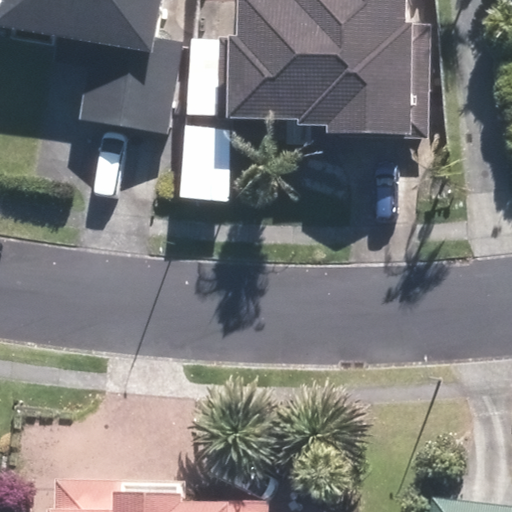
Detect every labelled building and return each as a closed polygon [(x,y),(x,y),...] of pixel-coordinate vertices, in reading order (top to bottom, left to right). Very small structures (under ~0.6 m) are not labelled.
[(145,36),(151,0),(0,0),(0,28),(6,29),(5,37),(44,43),(46,36),(87,44),(75,119),(164,134),(179,43),(145,36)] [(397,23),(397,0),(229,0),(229,35),(220,35),(218,117),(290,119),(289,125),(320,125),(320,132),(333,133),(333,136),(424,137),(426,23),(397,23)] [(511,0),(495,0),(496,8),(511,6),(511,0)] [(262,511),(263,501),(172,501),(172,492),(119,491),(119,480),(51,478),(50,509),(40,509),(39,511),(262,511)] [(511,511),(511,507),(428,497),(426,511),(511,511)]
